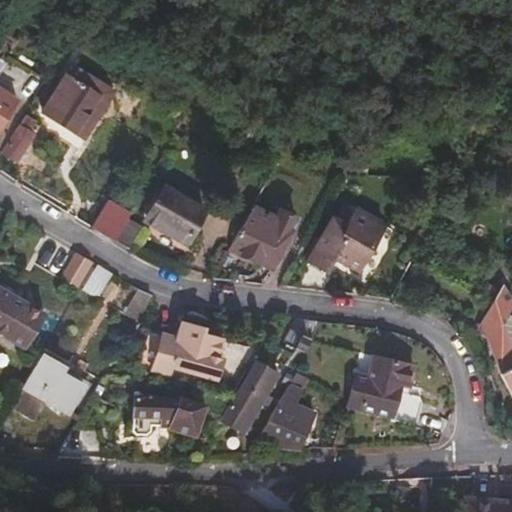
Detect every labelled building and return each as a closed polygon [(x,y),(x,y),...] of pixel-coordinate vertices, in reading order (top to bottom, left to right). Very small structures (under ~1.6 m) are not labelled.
[(0,124),(16,98),(0,87),(0,60),(1,59),(0,58),(0,124)] [(82,116),(91,121),(103,100),(61,74),(37,112),(71,133),(82,116)] [(23,111),(0,147),(0,151),(13,159),(31,130),(27,128),(33,118),(23,111)] [(80,139),(91,121),(82,116),(71,133),(80,139)] [(335,177),(273,173),(266,186),(327,191),(335,177)] [(205,213),(165,189),(146,221),(185,244),(205,213)] [(112,235),(126,213),(103,199),(87,223),(112,235)] [(142,221),(127,212),(126,213),(112,235),(127,246),(142,221)] [(274,227),(249,214),(229,248),(273,270),(299,221),(284,213),(274,227)] [(360,274),(386,230),(354,213),(347,225),(334,219),(308,265),(323,273),(331,258),(360,274)] [(74,287),(88,264),(72,255),(59,278),(74,287)] [(110,276),(95,267),(82,291),(97,299),(110,276)] [(511,301),(511,285),(507,277),(484,315),(497,365),(511,392),(511,349),(506,340),(511,333),(511,313),(507,310),(511,301)] [(0,323),(29,341),(49,308),(0,279),(0,323)] [(150,299),(138,292),(123,318),(135,325),(150,299)] [(309,348),(323,318),(298,315),(288,338),(309,348)] [(213,383),(226,344),(204,336),(206,331),(182,324),(176,339),(147,330),(136,365),(164,374),(167,368),(213,383)] [(411,380),(417,359),(376,348),(370,370),(357,367),(348,399),(395,411),(394,412),(418,418),(426,389),(424,383),(411,380)] [(58,376),(35,362),(5,416),(28,429),(40,408),(63,420),(77,395),(55,382),(58,376)] [(279,376),(256,364),(223,421),(247,435),(263,406),(267,409),(273,398),(268,396),(279,376)] [(196,435),(205,408),(179,399),(136,395),(134,417),(171,420),(169,426),(196,435)] [(285,402),(267,440),(286,448),(290,447),(293,440),(306,446),(310,436),(317,419),(285,402)] [(315,449),(333,447),(343,421),(324,420),(315,449)] [(304,449),(306,446),(293,440),(290,447),(286,448),(287,449),(304,449)] [(97,443),(70,441),(69,456),(96,458),(97,443)] [(411,478),(410,498),(429,498),(430,478),(430,475),(411,478)] [(511,511),(511,496),(464,495),(463,511),(511,511)] [(429,498),(410,498),(409,509),(428,510),(429,498)]
